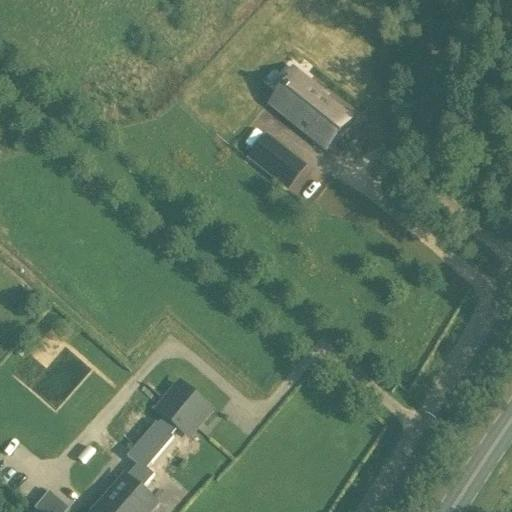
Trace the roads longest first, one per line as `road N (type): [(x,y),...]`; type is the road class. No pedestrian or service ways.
road 1 (track): [(439,0),(426,114),(431,170),(454,210),(511,256)]
road 2 (unclassified): [(366,511),(511,271)]
